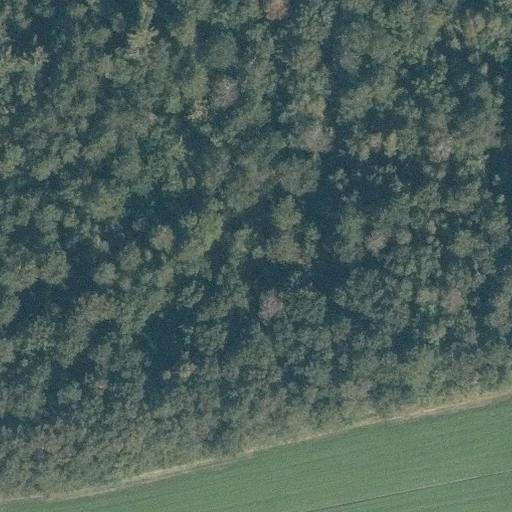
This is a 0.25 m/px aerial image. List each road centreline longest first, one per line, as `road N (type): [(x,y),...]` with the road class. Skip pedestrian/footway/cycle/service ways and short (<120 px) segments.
road 1 (unknown): [(0,461),(30,471),(264,388),(304,390),(384,371),(428,382),(511,379)]
road 2 (unknown): [(152,0),(150,85),(55,247),(0,369)]
